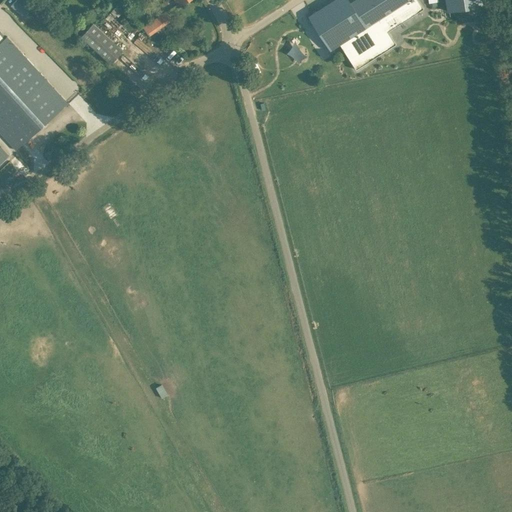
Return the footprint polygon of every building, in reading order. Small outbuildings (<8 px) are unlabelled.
[(21,7),(27,13),(32,8),(23,0),(16,0),(11,6),(17,11),(21,7)] [(424,8),(418,0),(354,0),(350,3),(348,0),(333,0),(308,16),(309,16),(310,16),(331,49),(330,49),(330,50),(340,44),(356,69),(396,43),(389,31),(424,8)] [(446,0),(448,14),(484,9),(482,0),(446,0)] [(165,12),(157,17),(144,26),(150,35),(171,20),(165,12)] [(82,36),(104,56),(112,63),(123,50),(93,23),(82,36)] [(7,36),(0,42),(0,131),(16,150),(68,103),(7,36)] [(148,64),(156,54),(139,38),(130,47),(148,64)] [(111,109),(123,95),(116,89),(104,103),(111,109)] [(163,383),(156,386),(162,397),(169,393),(163,383)]
